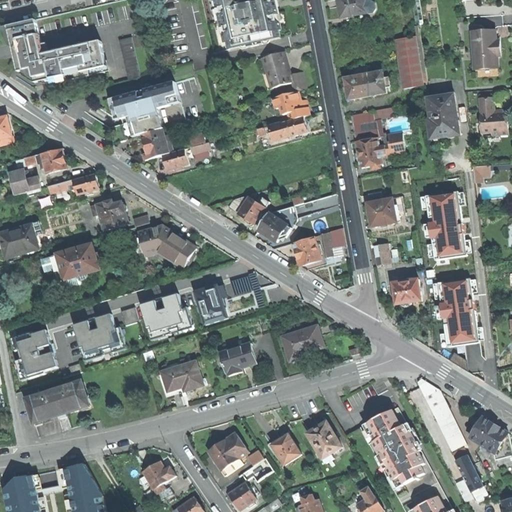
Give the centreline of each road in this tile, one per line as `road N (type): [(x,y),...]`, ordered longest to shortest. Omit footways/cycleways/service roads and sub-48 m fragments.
road 1 (secondary): [(0,90),(360,319)]
road 2 (residential): [(315,0),(367,292),(360,319)]
road 3 (tertiary): [(409,350),(171,425)]
road 4 (residential): [(486,398),(491,383),(467,170)]
road 5 (tertiary): [(171,425),(0,457)]
